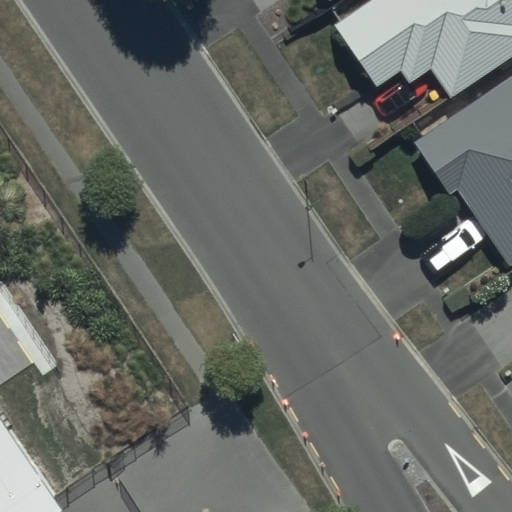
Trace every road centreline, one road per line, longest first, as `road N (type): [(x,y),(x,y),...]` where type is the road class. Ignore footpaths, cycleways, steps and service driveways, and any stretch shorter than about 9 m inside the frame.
road 1 (residential): [(341,370),(93,0)]
road 2 (residential): [(341,370),(420,412),(495,511)]
road 3 (residential): [(392,511),(357,454),(341,370)]
